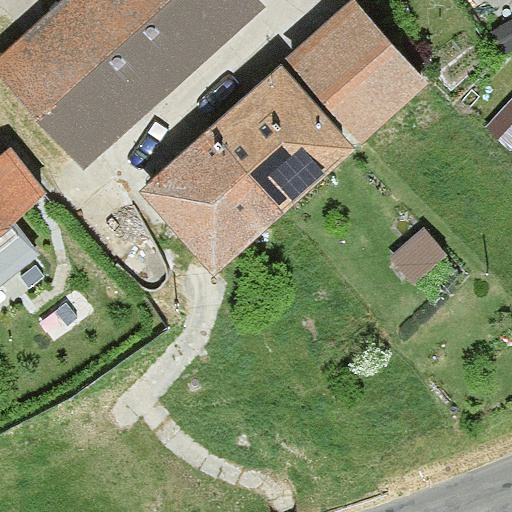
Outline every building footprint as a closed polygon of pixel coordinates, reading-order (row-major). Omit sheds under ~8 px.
[(50,0),(0,43),(0,89),(56,157),(228,0),(50,0)] [(335,144),(407,78),(335,0),(327,0),(260,63),(335,144)] [(254,70),(118,192),(189,272),(326,150),(254,70)] [(0,216),(31,196),(0,150),(0,216)] [(396,283),(430,253),(408,228),(373,258),(396,283)]
